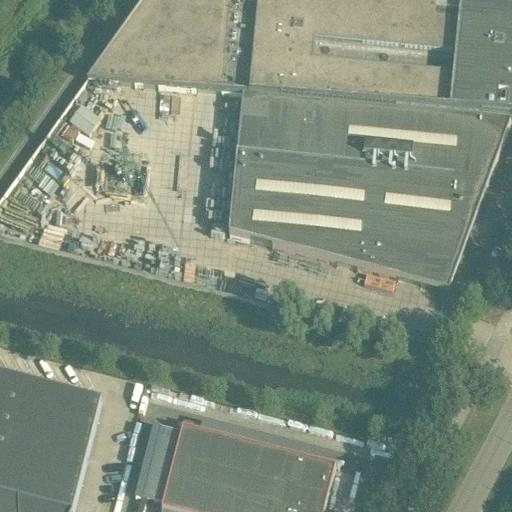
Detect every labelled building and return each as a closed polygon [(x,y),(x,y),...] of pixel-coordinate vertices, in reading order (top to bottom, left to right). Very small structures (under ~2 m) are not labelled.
[(149,0),(88,85),(244,100),(229,242),(444,296),(449,244),(468,246),(511,126),(511,3),(471,0),(149,0)] [(117,182),(93,183),(93,204),(118,204),(117,182)] [(0,217),(13,220),(18,192),(0,189),(0,191),(0,217)] [(74,511),(101,407),(0,381),(0,511),(74,511)] [(183,433),(162,511),(325,511),(336,472),(183,433)]
